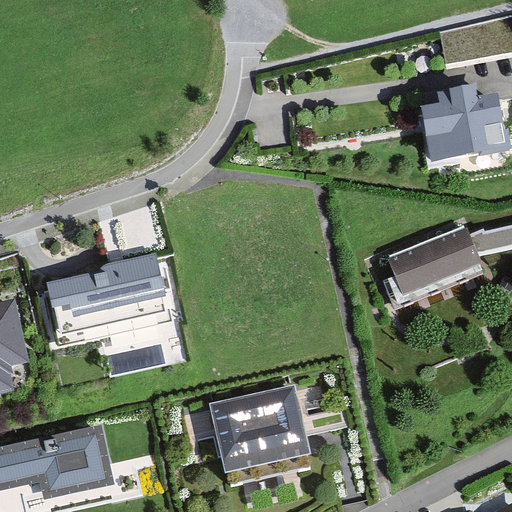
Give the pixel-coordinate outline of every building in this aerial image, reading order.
[(511,17),(439,36),(447,65),(511,52),(511,17)] [(414,114),(422,166),(500,153),(492,102),(470,106),(468,96),(433,102),(434,111),(414,114)] [(479,267),(462,229),(386,262),(402,300),(479,267)] [(156,263),(50,288),(63,344),(169,319),(156,263)] [(0,388),(10,386),(5,364),(25,359),(12,303),(0,305),(0,388)] [(214,405),(231,483),(309,466),(293,388),(214,405)] [(107,473),(96,428),(0,451),(0,511),(28,505),(25,493),(107,473)]
